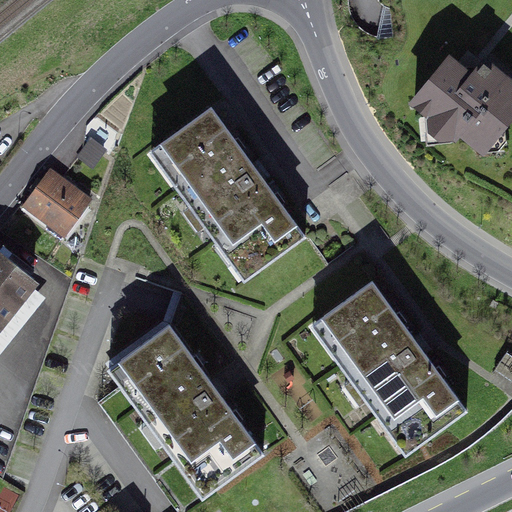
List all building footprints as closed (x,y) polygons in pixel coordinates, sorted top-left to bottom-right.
[(511,111),(511,86),(486,64),(472,80),(451,62),(415,104),(455,138),(459,133),(479,150),(511,111)] [(221,109),(158,154),(252,286),(315,241),(221,109)] [(50,176),(28,205),(66,234),(89,205),(50,176)] [(0,264),(0,324),(29,288),(0,264)] [(388,284),(324,329),(419,461),(482,416),(388,284)] [(177,323),(114,368),(208,501),(271,456),(177,323)]
